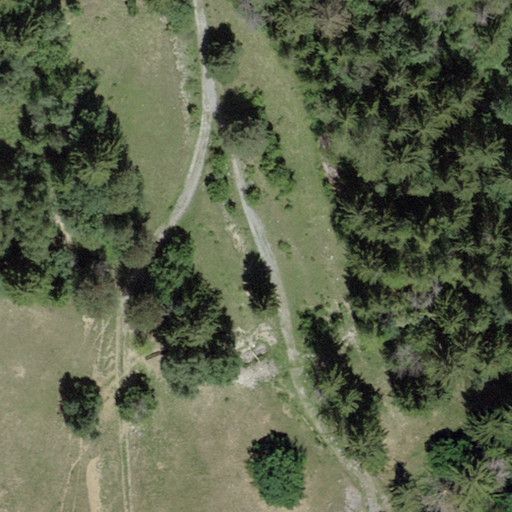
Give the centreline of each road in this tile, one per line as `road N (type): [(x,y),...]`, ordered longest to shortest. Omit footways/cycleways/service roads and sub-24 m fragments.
road 1 (unclassified): [(199,0),(213,83),(278,289),(301,392),(365,482),(367,511)]
road 2 (track): [(213,83),(198,197),(120,289),(145,511)]
